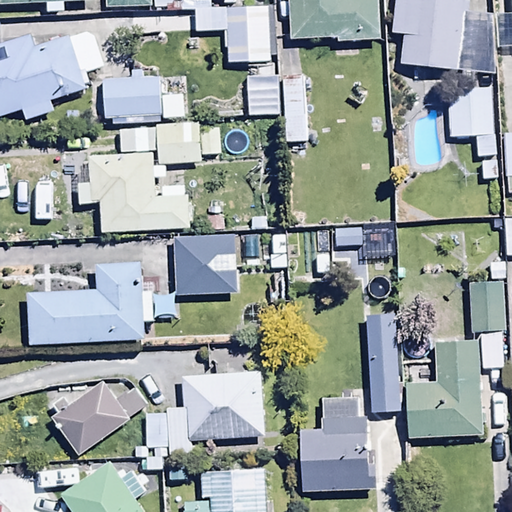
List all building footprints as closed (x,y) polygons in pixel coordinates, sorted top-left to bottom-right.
[(0,0),(0,10),(48,8),(49,18),(67,17),(67,8),(94,7),(93,0),(0,0)] [(152,0),(106,0),(107,13),(153,12),(152,0)] [(154,0),(155,10),(174,10),(173,0),(154,0)] [(290,0),(292,45),(340,44),(340,48),(381,47),(380,0),(290,0)] [(406,41),(403,71),(493,80),(494,21),(466,19),(467,0),(396,0),(392,39),(406,41)] [(270,13),(196,14),(196,38),(229,37),(229,69),(271,68),(270,13)] [(511,18),(498,19),(498,53),(511,53),(511,18)] [(33,39),(0,49),(0,125),(25,117),(28,126),(56,117),(52,106),(91,94),(86,79),(106,72),(95,37),(74,44),(73,41),(38,53),(33,39)] [(186,123),(185,101),(163,102),(162,81),(144,82),(144,75),(133,76),(133,84),(104,85),(105,124),(114,124),(114,128),(162,127),(161,124),(186,123)] [(305,84),(284,85),(286,147),(307,147),(305,84)] [(494,93),(449,94),(450,143),(478,142),(478,161),(495,161),(494,93)] [(160,130),(161,169),(203,168),(203,160),(221,160),(221,134),(200,134),(200,130),(160,130)] [(121,133),(121,157),(157,156),(156,132),(121,133)] [(92,188),(80,189),(80,210),(102,210),(102,237),(190,237),(190,201),(185,201),(185,191),(165,191),(165,201),(156,201),(156,183),(165,183),(166,172),(155,172),(155,161),(92,161),(92,188)] [(239,240),(175,242),(177,300),(241,298),(239,240)] [(288,274),(288,240),(273,240),(273,259),(270,259),(270,274),(288,274)] [(30,299),(31,350),(144,345),(144,327),(154,327),(153,297),(143,297),(142,268),(98,269),(99,296),(30,299)] [(503,287),(473,289),(476,335),(506,333),(503,287)] [(503,338),(483,339),(485,375),(505,374),(503,338)] [(408,390),(410,444),(484,441),(480,348),(437,350),(438,389),(408,390)] [(402,357),(371,357),(372,419),(403,419),(402,357)] [(185,413),(167,413),(168,462),(188,462),(188,445),(265,443),(264,379),(239,379),(239,367),(224,368),(224,380),(184,381),(185,413)] [(59,417),(53,421),(81,462),(133,427),(106,387),(74,409),(68,400),(54,409),(59,417)] [(361,402),(323,403),(324,435),(302,435),(304,498),(377,496),(376,469),(370,470),(368,425),(362,425),(361,402)] [(166,418),(148,418),(148,452),(167,452),(166,418)] [(109,469),(63,500),(71,511),(141,511),(137,505),(150,497),(135,475),(120,485),(109,469)] [(268,511),(268,477),(204,478),(204,502),(214,502),(214,507),(184,507),(183,511),(268,511)]
